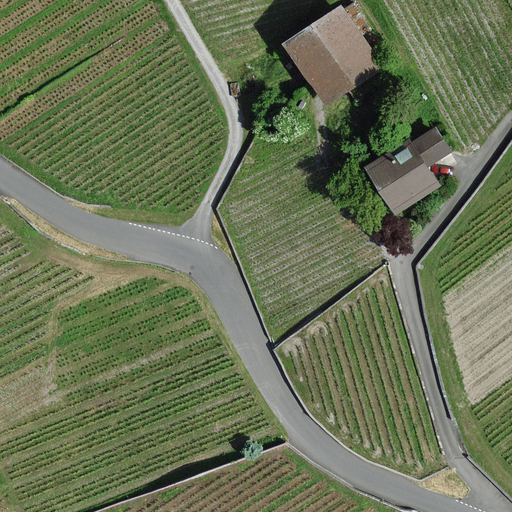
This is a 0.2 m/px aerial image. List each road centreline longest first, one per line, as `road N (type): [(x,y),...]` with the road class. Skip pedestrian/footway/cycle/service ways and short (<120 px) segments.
road 1 (unclassified): [(454,511),(363,476),(319,448),(289,413),(204,261),(96,231),(0,175)]
road 2 (unclassified): [(494,511),(448,439),(403,263),(511,120)]
road 3 (track): [(180,251),(233,129),(213,71),(173,0)]
